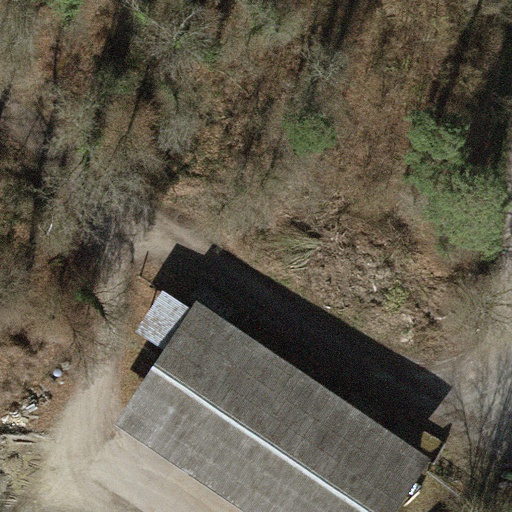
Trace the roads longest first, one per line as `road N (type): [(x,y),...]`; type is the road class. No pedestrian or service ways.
road 1 (track): [(511,448),(0,97)]
road 2 (track): [(511,254),(498,440)]
